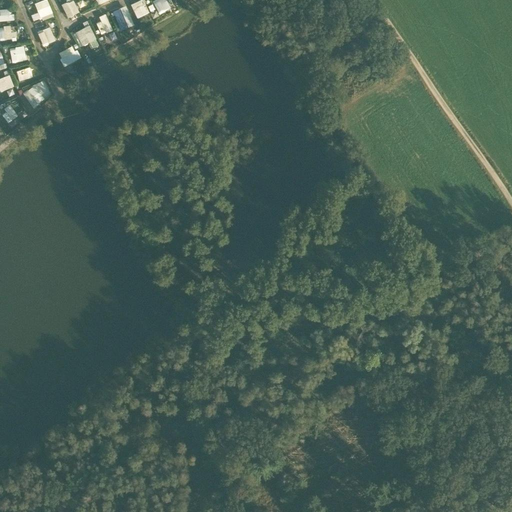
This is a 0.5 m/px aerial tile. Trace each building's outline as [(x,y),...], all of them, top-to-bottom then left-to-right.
[(48,0),(45,0),(35,3),(40,21),(53,17),(48,0)] [(72,0),(61,6),(68,18),(79,12),(72,0)] [(140,0),(131,4),(137,18),(149,13),(143,0),(140,0)] [(166,0),(152,0),(159,14),(171,9),(166,0)] [(126,6),(112,12),(121,31),(135,25),(126,6)] [(14,15),(9,15),(9,9),(0,9),(0,21),(14,21),(14,15)] [(105,14),(99,16),(101,22),(96,24),(101,35),(113,31),(105,14)] [(92,49),(99,45),(88,24),(73,32),(81,47),(89,43),(92,49)] [(11,27),(0,27),(0,40),(17,40),(16,31),(11,32),(11,27)] [(49,27),(37,33),(44,47),(56,41),(49,27)] [(23,45),(9,50),(14,64),(28,59),(23,45)] [(77,50),(74,52),(72,46),(58,53),(64,67),(81,59),(77,50)] [(29,67),(16,72),(20,82),(33,77),(29,67)] [(61,69),(55,72),(57,78),(64,75),(61,69)] [(9,74),(0,78),(0,90),(1,92),(15,86),(9,74)] [(44,99),(53,94),(44,80),(36,84),(44,99)] [(32,108),(44,101),(35,86),(23,93),(32,108)] [(12,120),(18,116),(11,105),(4,109),(12,120)]
